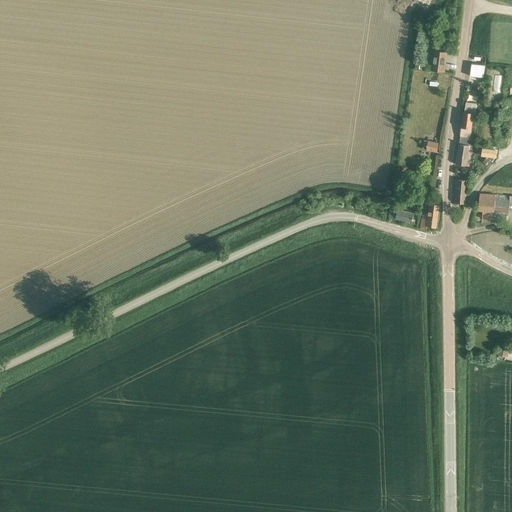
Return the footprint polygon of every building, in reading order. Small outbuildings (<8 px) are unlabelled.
[(447,53),(434,52),(432,71),(444,72),(447,53)] [(423,62),(415,61),(414,68),(422,69),(423,62)] [(482,79),(485,68),(472,65),(469,76),(482,79)] [(464,114),(460,137),(461,137),(471,138),(472,129),(471,129),(472,122),(475,122),(477,104),(466,103),(465,113),(464,113),(464,114)] [(459,145),(457,165),(458,165),(464,166),(467,167),(469,146),(472,146),(472,145),(472,140),(473,138),(471,138),(461,137),(460,145),(459,145)] [(424,140),(423,149),(437,152),(439,143),(424,140)] [(482,149),(481,155),(495,157),(496,151),(482,149)] [(465,204),(467,181),(457,180),(455,203),(465,204)] [(479,200),(478,210),(483,210),(482,219),(508,221),(508,212),(511,212),(511,195),(482,193),(480,193),(479,200)] [(420,227),(423,227),(427,228),(427,227),(434,228),(436,228),(436,227),(436,226),(439,206),(438,206),(430,205),(428,214),(426,214),(422,216),(422,219),(420,227)] [(391,208),(389,218),(414,224),(415,220),(412,219),(414,213),(391,208)] [(500,343),(498,355),(507,357),(510,345),(500,343)]
